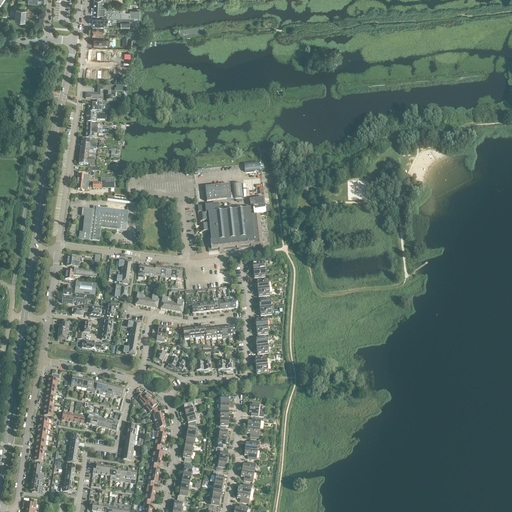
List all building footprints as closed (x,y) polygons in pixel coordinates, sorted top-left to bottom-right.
[(121,8),(121,9),(107,8),(108,5),(94,4),(93,14),(102,14),(101,18),(116,18),(120,18),(129,18),(139,18),(139,10),(129,10),(129,12),(126,12),(126,9),(121,8)] [(24,20),(25,9),(17,8),(15,19),(24,20)] [(129,21),(129,18),(120,18),(120,21),(121,21),(121,27),(129,27),(133,27),(133,21),(129,21)] [(92,36),(104,36),(104,27),(92,27),(92,36)] [(92,53),(92,61),(111,61),(111,53),(92,53)] [(92,70),(92,78),(111,79),(111,71),(92,70)] [(85,94),(85,99),(103,99),(103,98),(106,98),(107,93),(103,93),(103,89),(103,85),(98,85),(98,89),(98,94),(85,94)] [(103,98),(103,99),(106,99),(106,101),(112,101),(112,98),(115,99),(115,93),(107,93),(106,98),(103,98)] [(89,104),(88,112),(95,112),(100,113),(102,113),(103,104),(103,103),(97,103),(97,104),(89,104)] [(87,113),(86,122),(94,122),(97,122),(97,119),(101,119),(101,116),(106,116),(108,116),(108,113),(106,113),(104,113),(100,113),(95,112),(95,113),(87,113)] [(259,163),(244,164),(245,173),(260,171),(259,163)] [(88,184),(89,176),(78,175),(77,182),(88,184)] [(97,183),(93,183),(93,189),(115,189),(114,179),(101,179),(101,183),(97,183)] [(88,187),(88,184),(77,182),(76,190),(87,191),(87,187),(88,187)] [(217,187),(205,188),(207,203),(243,199),(241,184),(232,185),(233,194),(231,195),(230,185),(217,187)] [(252,203),(254,215),(266,213),(264,204),(263,198),(249,200),(250,204),(252,203)] [(210,238),(206,238),(207,246),(208,246),(209,252),(219,251),(219,252),(223,252),(223,251),(237,249),(237,250),(240,250),(240,249),(251,248),(251,249),(264,247),(260,215),(251,216),(250,209),(249,209),(248,206),(239,206),(239,205),(218,208),(218,204),(198,207),(198,215),(199,222),(200,222),(200,225),(200,232),(210,231),(210,238)] [(128,212),(93,208),(93,210),(83,209),(82,217),(84,217),(83,233),(80,232),(79,240),(99,242),(101,228),(126,231),(128,212)] [(130,263),(130,262),(122,261),(122,262),(119,262),(118,267),(121,268),(120,277),(117,277),(117,282),(119,283),(119,284),(127,285),(127,284),(128,284),(131,263),(130,263)] [(253,271),(264,270),(263,262),(252,263),(253,271)] [(96,278),(96,271),(74,269),(74,271),(73,276),(96,278)] [(254,279),(265,278),(264,270),(253,271),(254,279)] [(73,280),(73,276),(74,271),(66,271),(65,280),(73,280)] [(257,290),(269,289),(268,280),(257,282),(257,290)] [(95,297),(97,285),(76,283),(75,294),(78,295),(78,299),(95,300),(95,297)] [(127,288),(127,287),(118,286),(118,287),(116,287),(115,298),(117,298),(117,299),(125,300),(125,299),(126,299),(128,288),(127,288)] [(71,290),(71,287),(64,287),(64,289),(63,295),(71,296),(72,290),(71,290)] [(258,298),(269,297),(269,289),(257,290),(258,298)] [(260,309),(271,307),(270,299),(259,301),(260,309)] [(118,307),(119,304),(111,303),(110,306),(107,305),(105,317),(109,317),(109,318),(115,319),(116,307),(118,307)] [(185,307),(184,311),(189,310),(189,311),(192,310),(192,314),(198,313),(197,304),(197,303),(188,304),(188,307),(185,307)] [(95,310),(91,309),(91,306),(84,307),(84,309),(81,309),(81,311),(72,310),(72,316),(73,317),(82,318),(83,318),(84,312),(90,313),(89,317),(101,319),(102,312),(95,310)] [(260,317),(272,316),(271,307),(260,309),(260,317)] [(256,328),(267,327),(266,319),(255,320),(256,328)] [(111,342),(114,321),(104,320),(101,340),(111,342)] [(59,326),(59,333),(66,334),(68,334),(70,322),(63,321),(62,326),(59,326)] [(90,334),(91,323),(85,322),(84,330),(83,330),(82,333),(90,334)] [(166,332),(167,328),(159,327),(158,331),(153,331),(152,334),(167,336),(167,332),(166,332)] [(233,330),(232,327),(227,328),(228,337),(236,336),(235,330),(233,330)] [(257,337),(268,335),(267,327),(256,328),(257,337)] [(66,342),(67,338),(66,338),(66,334),(59,333),(58,341),(66,342)] [(166,341),(167,336),(152,334),(151,337),(157,338),(156,342),(164,344),(165,341),(166,341)] [(256,347),(267,346),(266,338),(255,339),(256,347)] [(105,344),(83,341),(83,344),(82,343),(81,348),(104,352),(105,347),(104,347),(105,344)] [(257,356),(268,354),(267,346),(256,347),(257,356)] [(166,363),(169,355),(159,351),(155,361),(158,362),(159,361),(162,363),(163,362),(166,363)] [(174,360),(172,358),(174,355),(170,353),(169,355),(166,363),(169,364),(168,366),(172,367),(172,369),(175,370),(179,360),(175,358),(174,360)] [(256,367),(267,365),(266,357),(255,358),(256,367)] [(214,359),(214,363),(215,370),(218,370),(218,371),(222,371),(222,372),(226,372),(225,361),(221,362),(221,363),(218,363),(217,363),(216,359),(214,359)] [(186,372),(189,366),(186,365),(183,363),(183,362),(179,360),(175,370),(178,371),(178,370),(182,372),(183,371),(186,372)] [(237,369),(236,361),(233,361),(233,362),(230,362),(230,361),(225,361),(226,372),(229,372),(229,371),(233,370),(233,369),(237,369)] [(204,373),(203,362),(199,362),(199,364),(196,364),(192,364),(193,371),(196,370),(196,372),(200,372),(201,373),(204,373)] [(208,363),(208,362),(203,362),(204,373),(207,373),(207,372),(212,371),(212,370),(215,370),(214,363),(211,363),(208,363)] [(257,375),(268,374),(267,365),(256,367),(257,375)] [(59,380),(60,376),(52,375),(52,379),(49,378),(48,384),(57,385),(58,380),(59,380)] [(93,394),(95,385),(94,385),(94,382),(89,381),(87,390),(87,392),(92,393),(92,394),(93,394)] [(100,395),(103,384),(98,382),(97,386),(95,385),(93,394),(95,395),(95,393),(96,391),(99,392),(99,395),(100,395)] [(106,396),(109,385),(103,384),(100,395),(106,396)] [(111,398),(114,387),(109,385),(106,396),(111,398)] [(117,397),(119,388),(114,387),(111,398),(113,398),(114,396),(117,397)] [(146,398),(142,394),(136,398),(145,407),(152,401),(148,396),(146,398)] [(152,416),(159,412),(154,407),(156,405),(152,401),(145,407),(152,416)] [(193,410),(192,407),(193,407),(192,403),(185,405),(186,408),(184,409),(185,413),(180,415),(181,418),(195,414),(194,410),(193,410)] [(264,418),(264,413),(262,412),(262,410),(259,410),(259,405),(250,403),(249,413),(256,414),(255,417),(264,418)] [(91,425),(94,417),(94,414),(87,412),(86,420),(87,420),(86,424),(91,425)] [(160,416),(159,412),(152,416),(154,424),(164,421),(162,415),(160,416)] [(188,424),(188,426),(196,426),(196,424),(198,424),(198,421),(196,414),(195,414),(181,418),(182,421),(187,420),(188,424)] [(260,430),(261,420),(252,419),(252,422),(248,422),(247,428),(260,430)] [(116,432),(119,423),(119,421),(114,420),(111,431),(116,432)] [(233,423),(234,420),(219,420),(219,424),(220,424),(220,427),(218,427),(218,429),(226,429),(226,427),(228,427),(228,423),(233,423)] [(157,432),(164,431),(163,428),(166,427),(164,421),(154,424),(157,432)] [(196,430),(196,426),(188,426),(188,428),(187,433),(186,433),(185,436),(196,438),(197,433),(196,433),(196,430)] [(259,439),(260,430),(247,428),(247,434),(250,435),(250,438),(259,439)] [(227,436),(228,431),(225,431),(226,429),(218,429),(218,430),(220,430),(219,434),(218,434),(217,438),(228,439),(228,436),(227,436)] [(165,442),(166,435),(163,435),(164,431),(157,432),(155,440),(165,442)] [(186,439),(185,443),(193,445),(196,445),(197,443),(195,443),(196,438),(185,436),(185,439),(186,439)] [(228,442),(228,439),(217,438),(217,442),(218,443),(218,446),(217,446),(216,449),(223,450),(224,447),(226,447),(226,442),(228,442)] [(164,448),(165,442),(155,440),(154,449),(161,450),(161,447),(164,448)] [(257,451),(258,442),(250,441),(249,444),(246,444),(245,450),(257,451)] [(193,448),(193,445),(185,443),(185,448),(183,447),(183,450),(193,452),(194,448),(193,448)] [(162,460),(163,454),(160,453),(161,450),(154,449),(152,458),(162,460)] [(228,459),(228,454),(223,453),(223,450),(216,449),(216,452),(220,453),(220,456),(218,456),(218,460),(228,462),(229,459),(228,459)] [(192,457),(193,452),(183,450),(182,454),(183,454),(183,458),(185,459),(184,462),(191,463),(192,460),(191,460),(191,457),(192,457)] [(256,461),(257,451),(245,450),(244,456),(248,457),(247,460),(256,461)] [(160,466),(162,460),(152,458),(150,467),(157,468),(158,465),(160,466)] [(228,465),(228,462),(218,460),(217,465),(218,465),(217,468),(216,468),(216,471),(223,472),(223,469),(226,470),(226,465),(228,465)] [(192,471),(193,468),(190,468),(191,465),(184,463),(183,466),(184,467),(184,471),(182,471),(182,474),(192,476),(193,472),(192,471)] [(254,474),(256,464),(247,463),(247,466),(243,465),(242,471),(254,474)] [(100,476),(102,466),(96,466),(96,468),(94,467),(93,474),(100,476)] [(158,478),(159,472),(157,471),(157,468),(150,467),(149,476),(158,478)] [(252,483),(254,474),(242,471),(241,477),(244,478),(244,481),(252,483)] [(214,479),(214,483),(224,485),(225,482),(223,482),(224,477),(222,477),(223,474),(213,472),(213,476),(215,476),(214,479)] [(192,480),(192,476),(182,474),(181,477),(182,477),(182,482),(190,483),(190,480),(192,480)] [(157,484),(158,478),(149,476),(147,485),(154,487),(154,484),(157,484)] [(189,486),(190,483),(182,482),(181,486),(180,486),(179,489),(190,491),(190,486),(189,486)] [(223,488),(224,485),(214,483),(213,487),(214,488),(213,491),(221,492),(222,488),(223,488)] [(250,495),(252,486),(243,484),(243,487),(239,487),(238,493),(250,495)] [(155,496),(156,490),(153,489),(154,487),(147,485),(145,494),(155,496)] [(42,495),(43,488),(42,488),(31,486),(30,492),(35,492),(35,494),(42,495)] [(189,495),(190,491),(179,489),(179,492),(180,492),(179,497),(178,496),(177,499),(184,501),(185,498),(187,498),(188,495),(189,495)] [(221,496),(221,492),(213,491),(213,494),(212,493),(211,498),(221,500),(222,497),(221,496)] [(248,504),(250,495),(238,493),(237,499),(240,500),(240,503),(248,504)] [(154,502),(155,496),(145,494),(144,503),(151,505),(151,502),(154,502)] [(221,503),(221,500),(211,498),(210,502),(211,502),(211,506),(209,506),(209,509),(216,510),(217,507),(219,507),(220,503),(221,503)] [(184,504),(184,501),(177,499),(177,502),(175,502),(174,507),(173,506),(172,510),(182,511),(183,507),(182,507),(183,504),(184,504)] [(36,511),(37,502),(31,501),(30,504),(27,504),(26,510),(36,511)] [(92,511),(97,511),(98,504),(90,502),(89,509),(92,509),(92,511)] [(152,511),(153,508),(150,508),(151,505),(144,503),(141,511),(152,511)]
